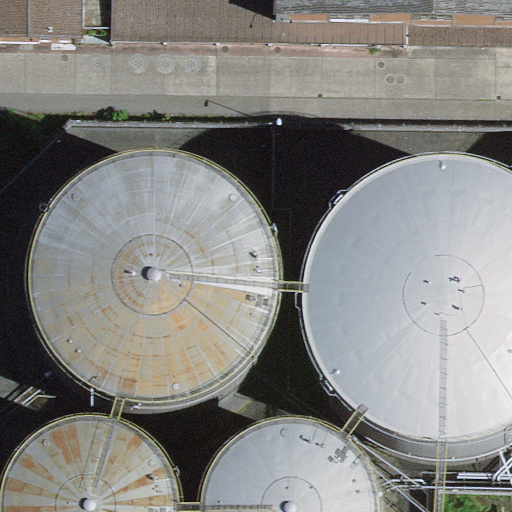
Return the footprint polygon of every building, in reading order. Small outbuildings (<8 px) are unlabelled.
[(511,0),(261,0),(262,15),(511,20),(511,0)] [(176,184),(131,175),(87,182),(49,203),(20,237),(4,278),(6,331),(23,372),(54,403),(93,423),(120,427),(164,423),(203,404),(234,372),(253,327),(254,283),(241,242),(214,207),(176,184)] [(284,264),(273,313),(283,371),(308,414),(347,445),(395,462),(445,461),(489,444),(511,425),(511,214),(489,195),(442,178),(399,177),(351,192),(311,222),(284,264)] [(290,441),(256,438),(226,446),(201,463),(183,489),(176,511),(351,511),(351,506),(339,478),(318,455),(290,441)] [(94,449),(78,443),(47,440),(17,448),(0,459),(0,511),(140,511),(136,493),(119,467),(94,449)]
